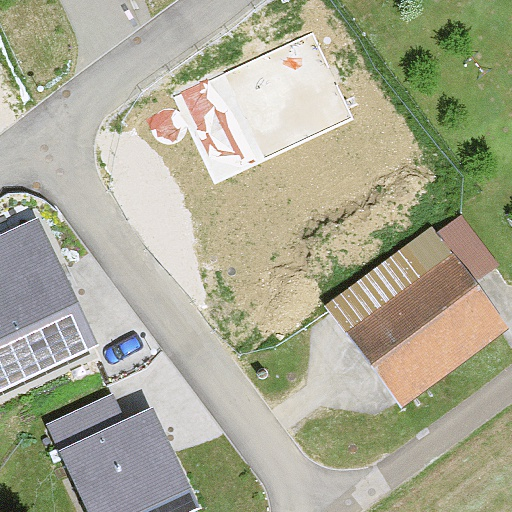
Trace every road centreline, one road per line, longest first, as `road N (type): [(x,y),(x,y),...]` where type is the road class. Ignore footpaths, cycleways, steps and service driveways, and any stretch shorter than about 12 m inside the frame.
road 1 (residential): [(316,511),(34,150),(232,0)]
road 2 (residential): [(511,394),(360,511)]
